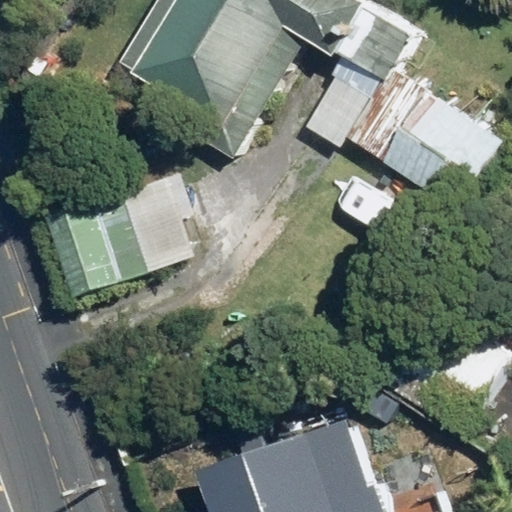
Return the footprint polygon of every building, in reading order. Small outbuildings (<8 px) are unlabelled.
[(169,0),(134,62),(209,104),(195,129),(246,158),(316,36),(393,85),(426,34),(372,0),(169,0)] [(511,144),(511,131),(406,69),(400,80),(362,144),(473,211),(511,144)] [(102,228),(99,219),(61,229),(79,297),(201,264),(185,205),(102,228)] [(511,363),(511,349),(439,307),(394,384),(473,430),(511,363)] [(360,419),(209,469),(223,511),(397,511),(388,484),(382,486),(360,419)]
